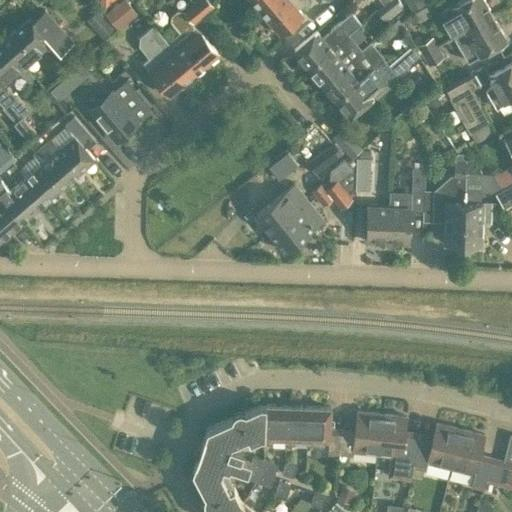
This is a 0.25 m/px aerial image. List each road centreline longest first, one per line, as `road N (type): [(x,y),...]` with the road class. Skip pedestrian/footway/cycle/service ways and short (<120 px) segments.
road 1 (residential): [(511,413),(356,382),(267,378),(195,409),(175,475),(190,511)]
road 2 (residential): [(135,269),(511,281)]
road 3 (residential): [(135,269),(137,173),(264,66),(306,114)]
road 4 (residential): [(0,264),(135,269)]
road 5 (primary): [(70,482),(58,440),(0,379)]
